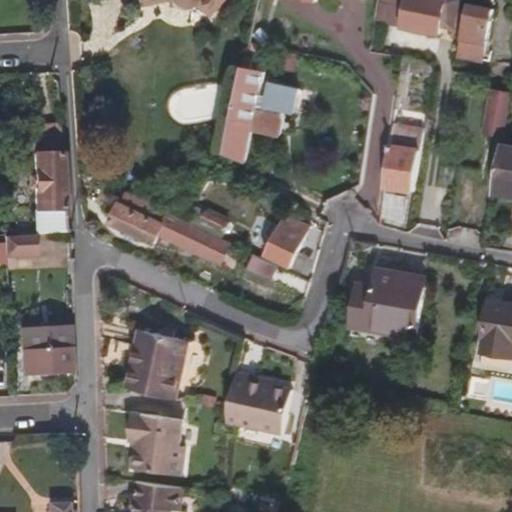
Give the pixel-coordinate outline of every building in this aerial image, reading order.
[(221,0),(136,0),(137,2),(150,0),(169,0),(169,1),(170,2),(171,4),(174,6),(176,7),(179,8),(183,8),(186,8),(188,7),(191,5),(192,4),(194,2),(211,15),(221,0)] [(453,36),(459,0),(382,0),(379,24),(440,36),(440,33),(453,36)] [(484,62),(495,9),(473,5),(462,57),(484,62)] [(269,33),(261,26),(254,32),(262,39),(269,33)] [(293,61),(295,53),(282,50),(280,59),(293,61)] [(278,115),(279,112),(295,115),(300,90),(270,83),(267,96),(262,95),(267,72),(252,69),(255,57),(247,55),(226,154),(246,164),(253,132),(280,138),(283,125),(283,121),(280,116),(278,115)] [(432,78),(434,66),(403,60),(398,97),(407,98),(410,74),(432,78)] [(506,124),(511,91),(489,87),(483,120),(506,124)] [(415,192),(424,130),(394,125),(386,188),(415,192)] [(65,226),(60,126),(41,127),(43,156),(24,158),(28,215),(38,214),(39,234),(67,232),(65,226)] [(511,146),(502,144),(494,189),(511,192),(511,146)] [(212,236),(126,193),(121,203),(118,201),(108,221),(153,243),(158,234),(197,253),(212,236)] [(402,225),(406,197),(384,194),(380,221),(402,225)] [(230,223),(226,221),(228,217),(220,213),(217,217),(206,212),(203,220),(226,232),(230,223)] [(310,229),(285,216),(263,256),(299,273),(306,257),(299,254),(310,229)] [(219,264),(229,244),(212,236),(197,253),(219,264)] [(33,256),(32,237),(3,238),(4,258),(33,256)] [(305,276),(313,260),(306,257),(299,273),(305,276)] [(418,339),(428,281),(380,273),(378,285),(376,300),(359,297),(354,327),(418,339)] [(376,300),(378,285),(361,282),(359,297),(376,300)] [(511,303),(493,301),(483,351),(511,356),(511,303)] [(23,376),(38,375),(38,378),(56,378),(56,375),(70,374),(69,327),(21,330),(23,376)] [(177,337),(179,331),(165,328),(163,334),(177,337)] [(142,360),(149,330),(142,329),(136,358),(142,360)] [(179,400),(191,340),(177,337),(163,334),(149,330),(142,360),(136,358),(129,389),(179,400)] [(287,417),(292,389),(254,382),(255,376),(239,374),(231,412),(230,420),(284,431),(287,417)] [(303,420),(309,393),(292,389),(287,417),(303,420)] [(216,406),(218,398),(206,395),(204,403),(216,406)] [(182,445),(185,420),(136,412),(131,439),(139,440),(134,468),(184,476),(188,446),(182,445)] [(183,511),(186,487),(141,481),(139,496),(137,510),(133,510),(132,511),(173,511),(174,510),(183,511)]
